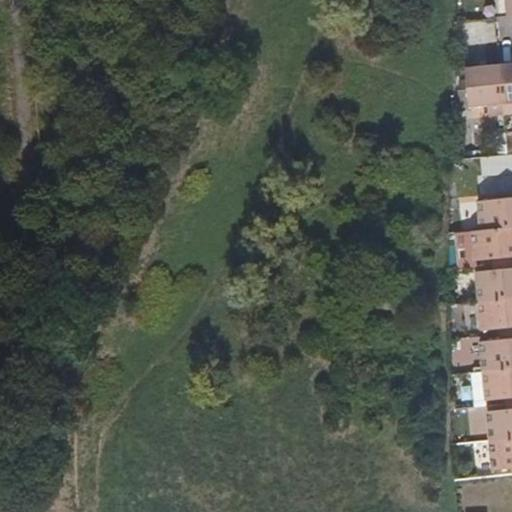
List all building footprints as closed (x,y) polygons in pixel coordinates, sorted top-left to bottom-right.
[(466,84),(469,116),(488,114),(489,123),(511,120),(511,70),(465,75),(466,84)] [(485,199),(488,228),(511,226),(511,196),(504,197),(485,199)] [(511,226),(488,228),(479,229),(482,258),(497,257),(511,255),(511,226)] [(483,270),(486,299),(511,296),(511,266),(498,268),(483,270)] [(511,296),(486,299),(488,328),(504,326),(511,325),(511,296)] [(487,339),(489,368),(511,366),(511,336),(505,337),(487,339)] [(469,338),(454,340),(456,360),(471,358),(469,338)] [(477,370),(481,404),(493,403),(492,398),(511,396),(511,395),(511,366),(489,368),(477,370)] [(493,409),(496,438),(511,436),(511,406),(511,407),(493,409)] [(511,436),(496,438),(499,467),(511,465),(511,436)]
